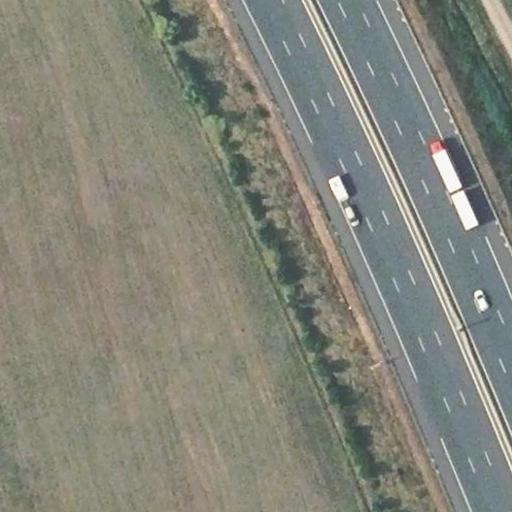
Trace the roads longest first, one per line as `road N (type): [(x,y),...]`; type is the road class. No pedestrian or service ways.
road 1 (motorway): [(274,0),(503,511)]
road 2 (motorway): [(511,367),(352,0)]
